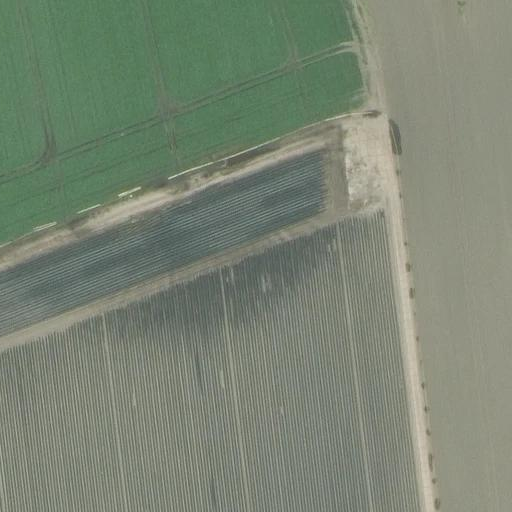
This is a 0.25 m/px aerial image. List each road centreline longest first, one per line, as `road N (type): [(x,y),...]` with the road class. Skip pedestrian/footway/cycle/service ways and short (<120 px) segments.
road 1 (track): [(0,248),(346,113),(361,86),(349,0)]
road 2 (track): [(361,86),(391,142),(441,511)]
